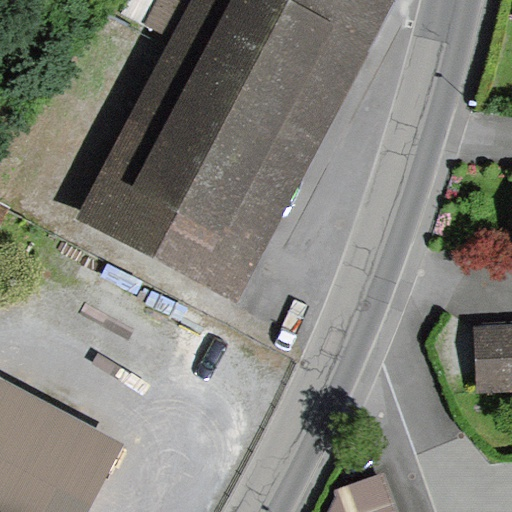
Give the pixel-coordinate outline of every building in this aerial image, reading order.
[(150,0),(143,10),(160,22),(175,0),(150,0)] [(371,0),(202,0),(175,52),(312,125),(376,3),(371,0)] [(312,125),(175,52),(89,215),(226,288),(312,125)] [(511,389),(511,328),(477,330),(480,391),(511,389)] [(393,511),(382,479),(343,493),(334,511),(393,511)]
